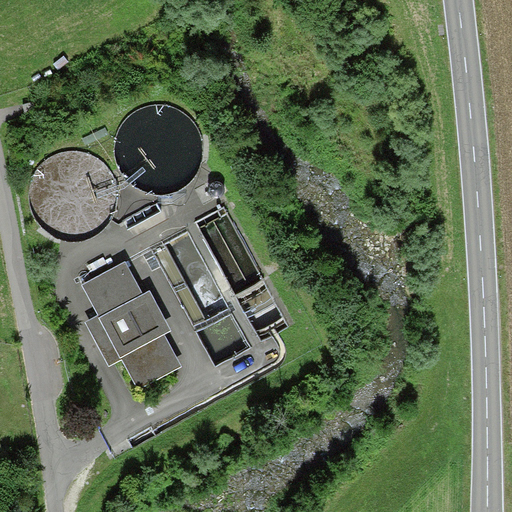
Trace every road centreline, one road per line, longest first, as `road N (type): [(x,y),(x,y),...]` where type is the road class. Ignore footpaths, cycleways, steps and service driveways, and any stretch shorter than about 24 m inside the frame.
road 1 (primary): [(485,511),(477,212),(459,0)]
road 2 (unclassified): [(57,511),(0,180)]
